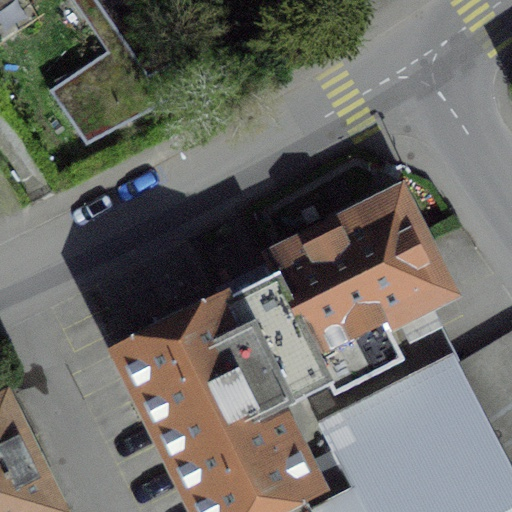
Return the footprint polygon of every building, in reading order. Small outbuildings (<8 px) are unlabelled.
[(0,0),(0,32),(53,0),(69,0),(107,51),(51,90),(85,144),(167,100),(100,0),(0,0)] [(424,192),(261,273),(325,391),(413,345),(481,311),(424,192)] [(278,416),(325,391),(261,273),(118,345),(202,511),(289,511),(320,496),(278,416)] [(511,330),(462,362),(511,457),(511,330)] [(511,511),(511,457),(462,362),(433,382),(413,345),(325,391),(278,416),(320,496),(289,511),(511,511)] [(0,511),(82,511),(24,399),(0,411),(0,511)]
